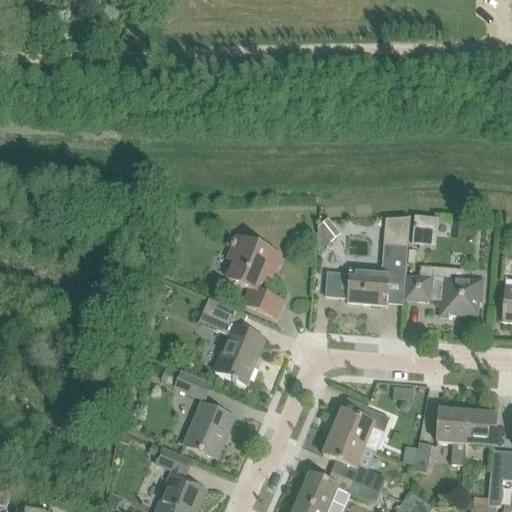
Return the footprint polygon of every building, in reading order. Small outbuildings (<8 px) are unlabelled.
[(416,219),(415,225),(412,247),(437,249),(439,221),(416,219)] [(389,284),(405,285),(410,221),(386,223),(383,247),(381,274),(350,271),(349,284),(345,284),(346,277),(328,276),(326,299),(348,301),(347,305),(382,308),(383,295),(388,295),(389,284)] [(327,222),(316,231),(326,243),(337,234),(327,222)] [(273,254),(255,246),(234,237),(225,259),(233,262),(226,279),(249,289),(241,306),(276,321),(283,304),(259,294),(266,276),(262,274),(265,267),(267,268),(273,254)] [(481,305),(483,285),(483,280),(465,279),(466,272),(420,270),(420,278),(408,278),(406,302),(429,304),(429,302),(441,303),(440,318),(452,320),(452,316),(477,319),(478,304),(481,305)] [(511,281),(506,281),(502,323),(511,324),(511,281)] [(248,318),(229,310),(207,300),(198,324),(230,337),(214,374),(246,388),(265,342),(241,332),(248,318)] [(98,362),(82,359),(75,394),(91,398),(98,362)] [(161,382),(177,388),(176,389),(205,402),(211,387),(182,375),(166,369),(161,382)] [(234,421),(216,413),(202,407),(185,448),(214,461),(225,435),(228,436),(234,421)] [(332,436),(365,450),(373,431),(384,436),(390,421),(367,410),(362,422),(342,413),(332,436)] [(463,468),(464,447),(466,447),(468,415),(440,413),(437,445),(452,446),(450,468),(463,468)] [(494,449),(495,438),(496,418),(468,415),(466,447),(494,449)] [(339,477),(353,483),(379,494),(384,480),(357,469),(365,450),(332,436),(323,457),(343,466),(339,477)] [(156,511),(193,511),(196,504),(201,506),(206,493),(181,483),(183,477),(186,478),(192,464),(163,452),(163,450),(152,446),(148,457),(159,460),(156,467),(173,474),(156,511)] [(418,452),(415,467),(414,473),(427,475),(432,448),(419,446),(418,452)] [(415,467),(418,452),(406,449),(403,465),(415,467)] [(505,454),(493,453),(489,501),(488,508),(500,508),(502,490),(503,482),(505,454)] [(511,454),(505,454),(503,482),(511,482),(511,454)] [(342,511),(348,498),(336,493),(338,489),(310,478),(299,504),(316,511),(342,511)] [(379,494),(353,483),(348,496),(374,507),(379,494)] [(111,492),(105,505),(114,509),(120,496),(111,492)] [(415,511),(432,511),(434,510),(411,494),(404,504),(415,511)]
